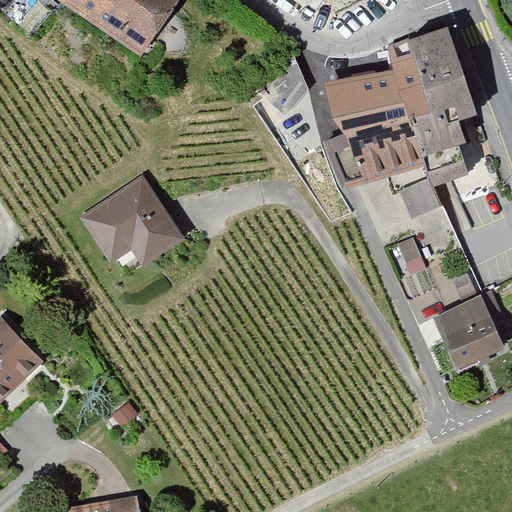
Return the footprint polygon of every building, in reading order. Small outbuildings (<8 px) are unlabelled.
[(194,0),(68,0),(63,7),(151,65),(194,0)] [(454,35),(421,46),(428,68),(344,95),(359,141),(333,149),(349,197),(434,169),(442,193),(477,181),(468,155),(480,151),(474,134),(485,131),(454,35)] [(309,90),(293,50),(256,91),(286,118),(309,90)] [(147,181),(88,224),(120,267),(135,256),(150,277),(193,245),(147,181)] [(430,183),(402,197),(416,225),(444,211),(430,183)] [(412,241),(398,248),(413,278),(428,271),(412,241)] [(511,351),(487,298),(438,321),(464,377),(511,354),(511,351)] [(4,321),(0,325),(0,417),(50,367),(4,321)] [(74,511),(145,511),(144,501),(74,511)]
